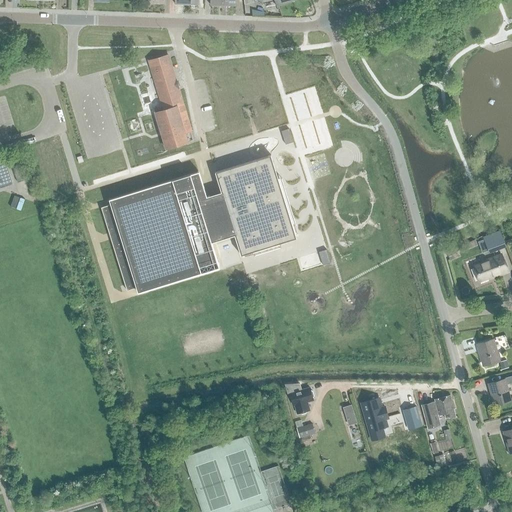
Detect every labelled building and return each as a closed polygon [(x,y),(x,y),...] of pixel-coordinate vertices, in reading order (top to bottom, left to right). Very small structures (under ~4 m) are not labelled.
[(166,149),(187,143),(185,133),(191,131),(168,55),(149,61),(162,106),(157,108),(159,112),(155,113),(156,115),(158,122),(158,123),(159,123),(161,130),(160,131),(161,132),(164,139),(163,139),(166,149)] [(249,104),(251,112),(227,118),(231,130),(255,123),(256,128),(268,125),(261,101),(249,104)] [(293,142),(289,129),(281,131),(285,145),(293,142)] [(195,184),(192,173),(109,197),(110,202),(100,205),(125,291),(136,287),(137,292),(220,268),(213,243),(237,236),(243,256),(297,240),(272,155),(218,171),(224,191),(207,196),(203,182),(195,184)] [(0,163),(0,188),(12,184),(5,162),(0,163)] [(21,164),(13,166),(17,182),(26,179),(21,164)] [(15,210),(19,199),(14,197),(10,208),(15,210)] [(21,212),(25,201),(20,199),(16,210),(21,212)] [(484,255),(506,246),(500,231),(478,240),(484,255)] [(323,266),(331,263),(326,250),(319,252),(323,266)] [(473,266),(478,281),(492,276),(493,277),(507,272),(501,254),(494,257),(495,258),(473,266)] [(307,267),(274,277),(277,289),(311,279),(307,267)] [(477,345),(483,365),(499,360),(493,341),(477,345)] [(488,385),(494,404),(510,400),(506,385),(511,383),(511,375),(504,378),(504,380),(488,385)] [(314,398),(313,393),(310,391),(309,388),(290,393),(291,399),(289,400),(290,403),(293,402),(296,416),(309,412),(307,404),(313,402),(312,401),(314,398)] [(435,402),(434,402),(422,406),(427,429),(440,426),(437,415),(444,413),(446,419),(455,416),(453,409),(454,409),(452,401),(450,395),(434,399),(435,402)] [(378,398),(361,403),(372,440),(384,437),(382,428),(387,427),(385,419),(388,418),(385,407),(381,408),(378,398)] [(416,400),(403,403),(405,414),(411,412),(415,428),(423,426),(416,400)] [(295,424),(299,438),(315,434),(312,424),(305,426),(304,421),(295,424)] [(511,430),(502,433),(508,452),(511,451),(511,430)] [(444,453),(435,456),(438,467),(447,464),(444,453)]
